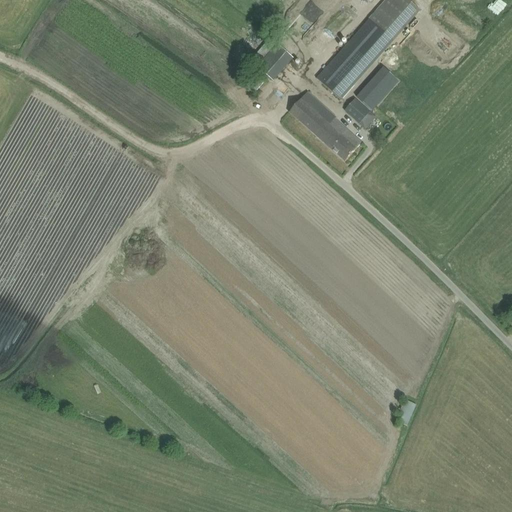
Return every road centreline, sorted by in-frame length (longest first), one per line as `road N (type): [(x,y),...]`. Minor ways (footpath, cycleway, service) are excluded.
road 1 (unclassified): [(511,348),(262,121)]
road 2 (track): [(262,121),(161,156),(46,78),(0,57)]
